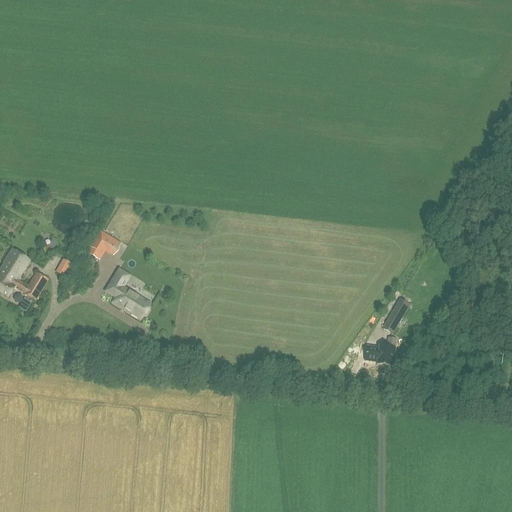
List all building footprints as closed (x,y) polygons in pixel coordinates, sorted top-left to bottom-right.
[(112,253),(118,242),(103,233),(97,243),(112,253)] [(40,246),(42,253),(51,251),(49,244),(40,246)] [(0,270),(18,281),(30,261),(12,250),(3,264),(4,264),(0,270)] [(70,260),(60,271),(69,279),(78,268),(70,260)] [(138,317),(148,302),(121,285),(128,274),(117,268),(104,290),(114,296),(111,300),(138,317)] [(28,287),(18,281),(0,270),(0,293),(8,299),(14,289),(23,294),(23,295),(35,302),(40,294),(28,287)] [(28,287),(40,294),(48,281),(36,274),(28,287)] [(26,311),(31,303),(24,299),(19,307),(26,311)] [(399,300),(382,329),(392,335),(409,306),(399,300)] [(377,366),(394,368),(395,357),(396,349),(395,349),(396,340),(388,339),(387,348),(379,347),(377,366)]
